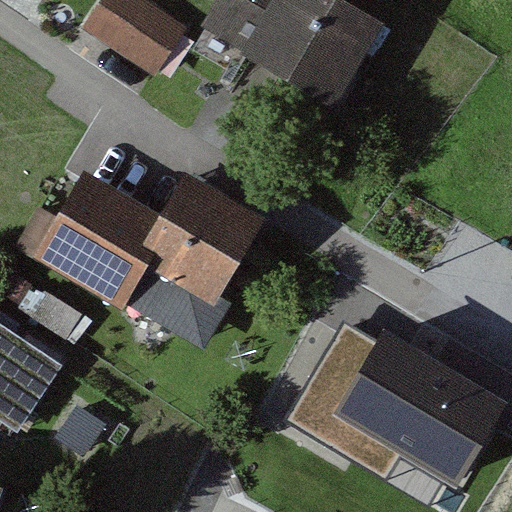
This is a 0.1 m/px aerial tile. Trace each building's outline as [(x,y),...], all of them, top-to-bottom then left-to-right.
[(196,28),(157,0),(105,0),(89,23),(161,76),(196,28)] [(397,40),(337,0),(251,0),(228,34),(345,115),(397,40)] [(168,221),(95,176),(48,253),(127,302),(151,263),(223,308),(271,230),(193,182),(168,221)] [(355,400),(459,456),(510,364),(379,293),(354,338),(330,324),(291,395),(342,423),(355,400)] [(73,376),(0,323),(0,409),(33,433),(73,376)] [(0,511),(7,511),(10,503),(0,498),(0,511)]
